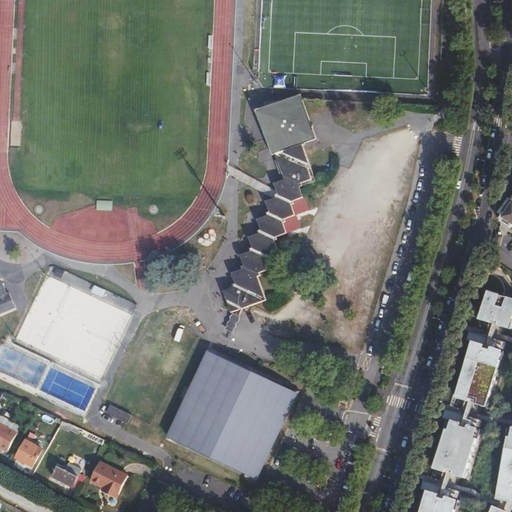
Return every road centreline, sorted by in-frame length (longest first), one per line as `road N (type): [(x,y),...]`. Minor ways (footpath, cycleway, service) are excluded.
road 1 (residential): [(480,56),(459,204),(367,511)]
road 2 (residential): [(389,511),(473,240),(506,114),(510,59)]
road 3 (unknown): [(472,511),(511,397)]
